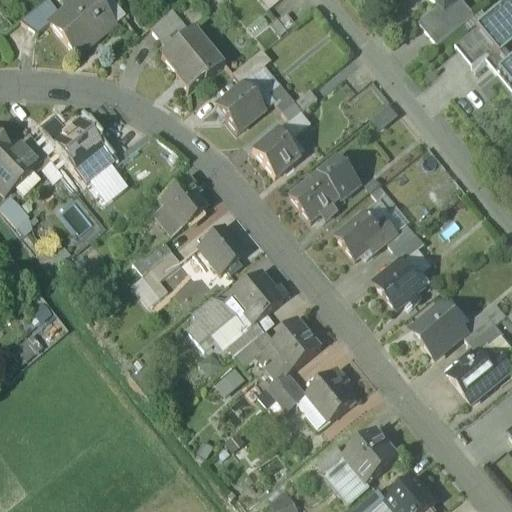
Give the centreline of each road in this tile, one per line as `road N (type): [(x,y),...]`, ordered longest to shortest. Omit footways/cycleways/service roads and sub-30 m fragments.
road 1 (residential): [(0,89),(82,94),(153,120),(218,170),(504,511)]
road 2 (residential): [(325,0),(511,232)]
